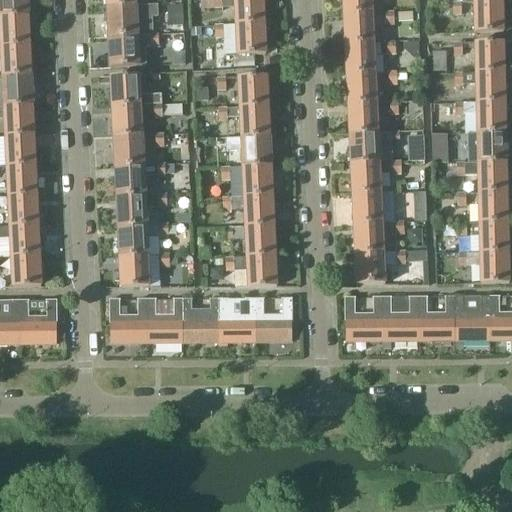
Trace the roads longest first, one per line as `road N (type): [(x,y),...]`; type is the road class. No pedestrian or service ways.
road 1 (residential): [(92,407),(68,0)]
road 2 (residential): [(328,406),(304,0)]
road 3 (residential): [(92,407),(328,406)]
road 4 (residential): [(328,406),(511,405)]
